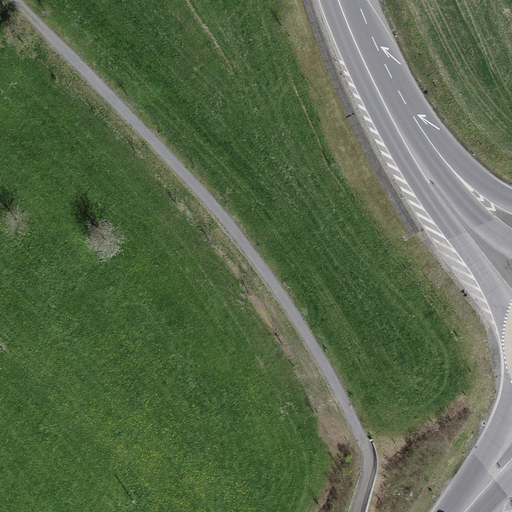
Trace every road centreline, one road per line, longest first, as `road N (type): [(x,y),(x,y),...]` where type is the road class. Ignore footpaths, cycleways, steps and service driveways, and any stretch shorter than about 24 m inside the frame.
road 1 (tertiary): [(511,199),(486,186),(440,141),(339,4)]
road 2 (secondary): [(379,91),(393,137),(511,313)]
road 3 (secondary): [(511,241),(470,213),(437,176),(379,91)]
